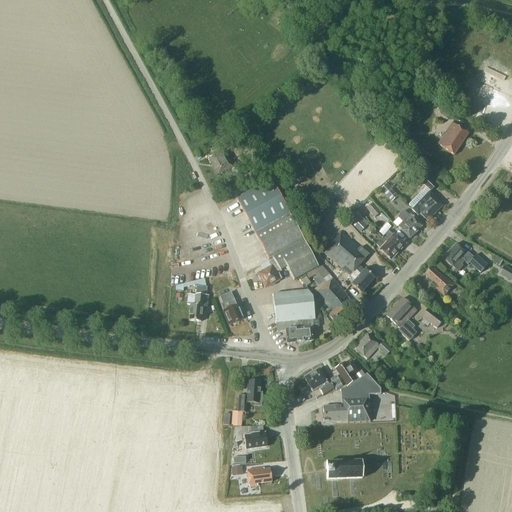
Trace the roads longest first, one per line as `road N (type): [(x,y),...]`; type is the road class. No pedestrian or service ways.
road 1 (unclassified): [(267,356),(215,208),(104,0)]
road 2 (tertiary): [(287,359),(340,342),(441,231),(511,130)]
road 3 (tertiary): [(0,322),(267,356)]
road 4 (unclassified): [(300,511),(287,359)]
